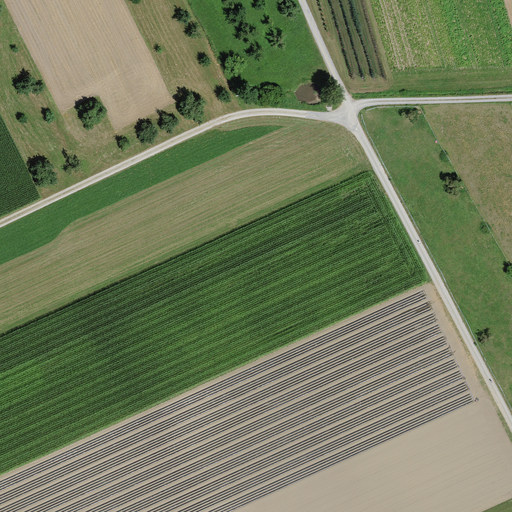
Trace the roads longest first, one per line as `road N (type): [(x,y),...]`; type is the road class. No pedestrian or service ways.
road 1 (track): [(0,226),(238,116),(333,116),(382,101),(511,100)]
road 2 (unclassified): [(511,426),(359,132),(303,0)]
